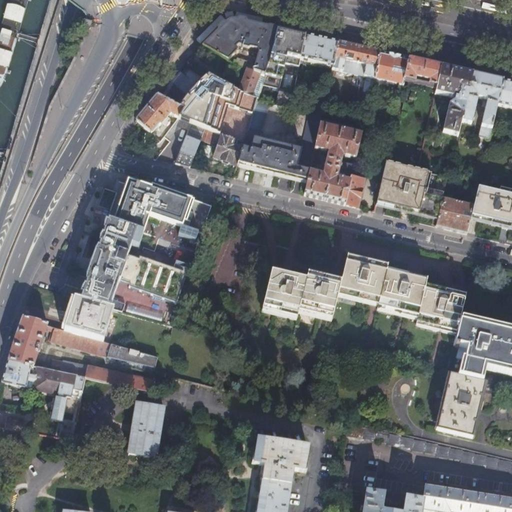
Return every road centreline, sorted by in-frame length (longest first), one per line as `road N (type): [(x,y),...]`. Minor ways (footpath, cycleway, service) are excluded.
road 1 (residential): [(511,260),(109,162),(99,146)]
road 2 (primary): [(0,318),(40,205),(136,37),(148,0)]
road 3 (primary): [(113,29),(0,269)]
road 4 (primary): [(268,0),(511,55)]
road 5 (primary): [(71,0),(0,225)]
road 6 (primary): [(0,331),(99,146)]
road 7 (primary): [(99,146),(161,40)]
